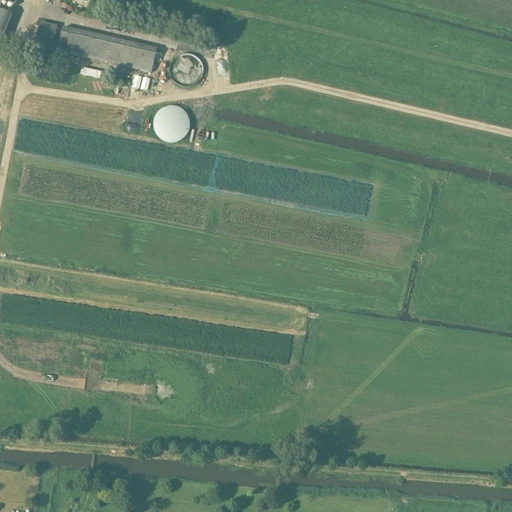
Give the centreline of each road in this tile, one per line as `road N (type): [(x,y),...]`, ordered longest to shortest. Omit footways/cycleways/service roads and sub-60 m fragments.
road 1 (track): [(0,194),(20,89),(130,103),(283,81),(511,134)]
road 2 (track): [(158,39),(17,0)]
